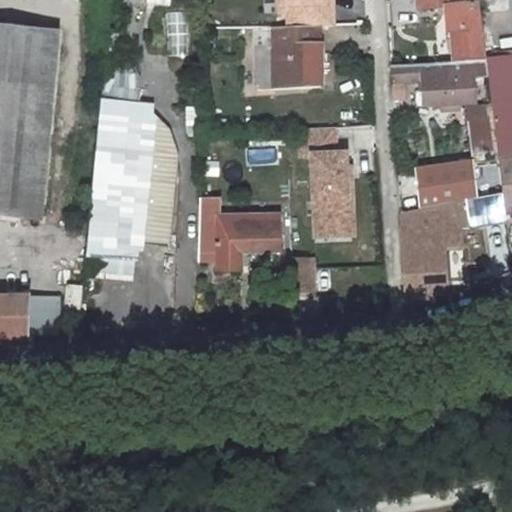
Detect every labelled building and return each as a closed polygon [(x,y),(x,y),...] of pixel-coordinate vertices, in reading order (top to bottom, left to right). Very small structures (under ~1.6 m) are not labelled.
[(203,0),(203,31),(269,28),(267,0),(203,0)] [(446,0),(448,25),(454,26),(457,64),(478,63),(472,0),(446,0)] [(270,28),(271,45),(273,88),(290,87),(320,86),(319,26),(270,28)] [(273,88),(271,45),(256,46),(258,89),(273,88)] [(43,50),(0,46),(0,231),(28,234),(43,50)] [(413,58),(413,66),(438,65),(438,57),(413,58)] [(485,63),(488,83),(494,125),(499,167),(502,193),(505,214),(511,213),(511,58),(485,60),(485,63)] [(478,63),(457,64),(438,65),(413,66),(390,67),(393,103),(405,102),(404,82),(423,80),(424,105),(443,103),(443,110),(458,109),(457,103),(474,102),(473,83),(488,83),(485,63),(478,63)] [(142,76),(105,73),(103,99),(140,102),(142,76)] [(150,108),(151,103),(140,102),(103,99),(103,102),(89,269),(135,273),(136,257),(138,257),(139,241),(169,243),(177,153),(167,124),(150,108)] [(494,125),(467,128),(471,170),(499,167),(494,125)] [(336,128),(303,130),(303,157),(314,156),(316,228),(353,226),(352,199),(348,199),(347,168),(347,154),(337,155),(336,128)] [(499,167),(471,170),(415,174),(418,209),(460,201),(502,193),(499,167)] [(281,253),(281,230),(261,230),(261,219),(241,220),(241,231),(221,231),(222,200),(202,199),(202,260),(219,260),(220,271),(243,271),(243,253),(281,253)] [(464,229),(461,229),(460,201),(418,209),(400,212),(406,297),(464,293),(464,229)] [(316,228),(316,238),(353,236),(353,226),(316,228)] [(314,292),(313,258),(294,259),(295,293),(314,292)] [(82,312),(85,284),(69,283),(68,295),(67,310),(82,312)] [(68,295),(27,298),(30,339),(65,337),(67,310),(68,295)] [(0,340),(30,339),(27,298),(0,299),(0,340)]
